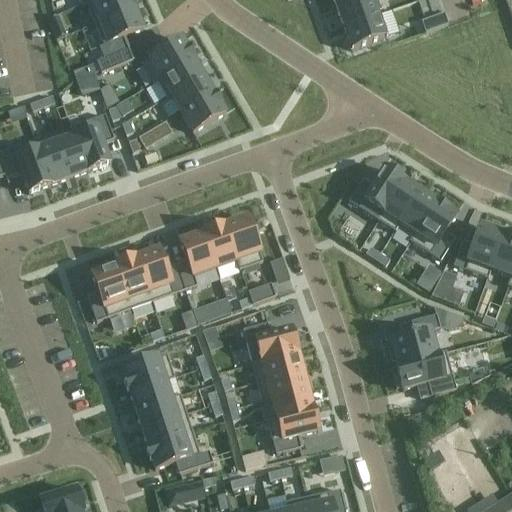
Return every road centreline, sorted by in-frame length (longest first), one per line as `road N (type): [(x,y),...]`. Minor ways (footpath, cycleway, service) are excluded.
road 1 (residential): [(384,511),(342,347),(271,149)]
road 2 (residential): [(271,149),(0,247)]
road 3 (residential): [(0,249),(72,452)]
road 4 (residential): [(217,0),(378,111)]
road 5 (residential): [(378,111),(464,168),(511,185)]
